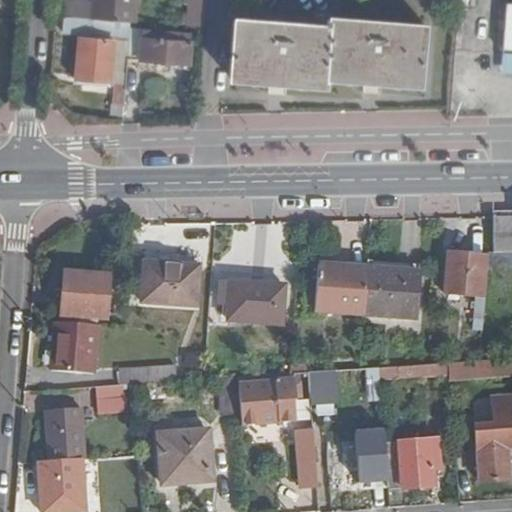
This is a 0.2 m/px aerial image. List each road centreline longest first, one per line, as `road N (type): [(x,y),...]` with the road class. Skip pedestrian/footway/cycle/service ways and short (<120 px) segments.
road 1 (primary): [(21,183),(511,175)]
road 2 (residential): [(0,451),(21,183)]
road 3 (residential): [(21,183),(37,0)]
